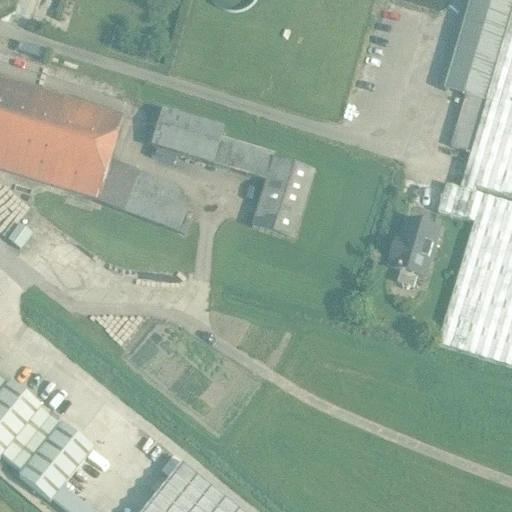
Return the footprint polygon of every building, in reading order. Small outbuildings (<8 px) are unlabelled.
[(451,149),(471,155),(509,41),(502,31),(511,0),(474,0),(445,93),(466,99),(451,149)] [(471,155),(460,192),(475,195),(476,191),(511,201),(511,0),(502,31),(509,41),(471,155)] [(0,172),(95,202),(122,118),(0,79),(0,172)] [(221,138),(159,119),(150,149),(205,166),(206,165),(265,184),(250,229),(293,242),(314,175),(272,161),(273,157),(220,140),(221,138)] [(511,206),(475,195),(460,192),(446,188),(438,215),(474,226),(438,349),(511,371),(511,206)] [(417,279),(424,281),(439,232),(408,223),(402,244),(397,243),(389,267),(395,269),(394,272),(401,274),(398,285),(414,290),(417,279)] [(7,242),(20,252),(31,237),(18,227),(7,242)] [(6,387),(0,395),(0,459),(39,411),(41,409),(9,384),(6,387)] [(0,459),(0,464),(8,471),(18,479),(60,427),(39,411),(0,459)] [(60,427),(18,479),(50,504),(92,450),(61,425),(60,427)] [(237,511),(181,466),(144,511),(237,511)]
